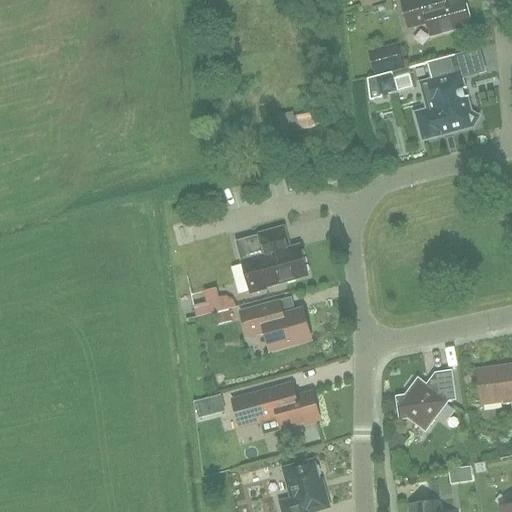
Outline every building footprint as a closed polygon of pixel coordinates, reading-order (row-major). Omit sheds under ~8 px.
[(407,0),(402,2),(410,29),(428,24),(431,37),(470,26),(462,0),(459,0),(445,4),(444,0),(407,0)] [(404,68),(398,44),(368,52),(375,77),(404,68)] [(426,63),(431,81),(419,85),(425,110),(416,112),(423,140),(473,127),(479,117),(471,113),(455,56),(426,63)] [(367,79),(370,101),(382,97),(382,95),(397,92),(394,80),(392,73),(367,79)] [(303,128),(319,124),(316,111),(300,115),(303,128)] [(335,172),(325,175),(328,185),(338,182),(335,172)] [(265,257),(258,259),(242,263),(251,293),(267,289),(266,286),(308,275),(300,247),(289,250),(283,229),(259,236),(265,257)] [(202,286),(205,298),(196,300),(200,316),(229,308),(222,281),(202,286)] [(270,351),(311,340),(303,311),(274,319),(270,304),(241,312),(248,337),(265,333),(270,351)] [(511,366),(477,372),(482,404),(502,401),(503,405),(511,404),(511,366)] [(405,396),(396,397),(399,421),(408,420),(426,433),(450,402),(457,401),(453,371),(435,373),(427,385),(418,378),(405,396)] [(278,418),(281,431),(282,431),(285,433),(293,431),(294,427),(320,420),(313,393),(284,401),(281,388),(231,402),(238,428),(278,418)] [(321,481),(319,481),(313,462),(284,470),(292,500),(281,503),(283,511),(313,511),(329,508),(321,481)] [(438,511),(437,502),(411,506),(411,511),(438,511)]
